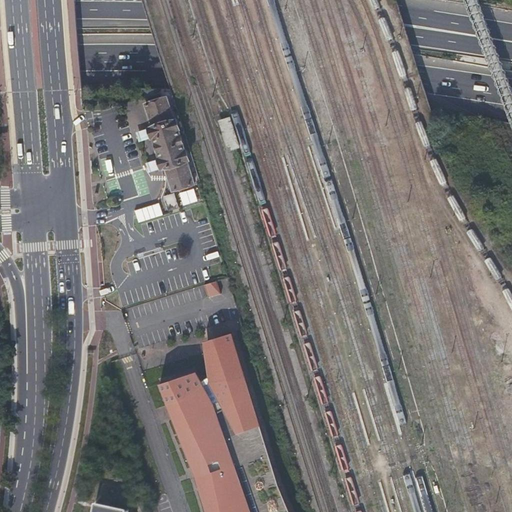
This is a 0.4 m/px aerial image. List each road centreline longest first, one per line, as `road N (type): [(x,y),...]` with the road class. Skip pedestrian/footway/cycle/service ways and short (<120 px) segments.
road 1 (motorway): [(0,61),(159,59),(511,94)]
road 2 (motorway): [(511,44),(146,12),(0,13)]
road 3 (primary): [(47,511),(71,368),(67,219)]
road 4 (motorway): [(511,40),(484,28),(250,0)]
road 5 (primary): [(17,0),(32,201)]
road 6 (primary): [(64,200),(50,0)]
road 7 (primary): [(33,223),(32,390)]
road 8 (motorway): [(0,253),(32,390)]
road 9 (primary): [(32,390),(14,511)]
